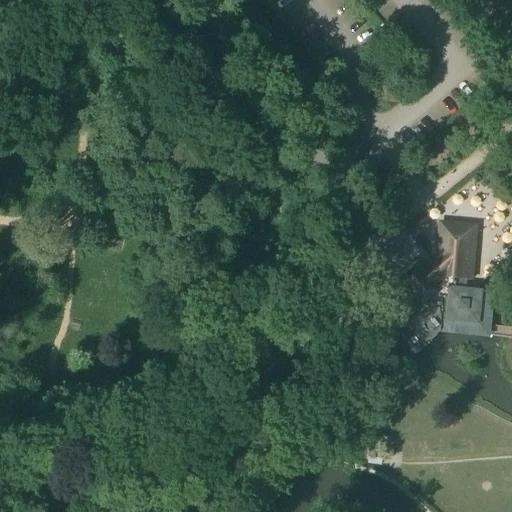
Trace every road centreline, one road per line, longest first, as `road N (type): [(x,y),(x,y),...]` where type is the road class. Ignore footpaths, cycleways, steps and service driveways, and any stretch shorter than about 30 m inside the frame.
road 1 (residential): [(55,497),(351,254),(364,225),(331,176)]
road 2 (unclassified): [(331,176),(196,0)]
